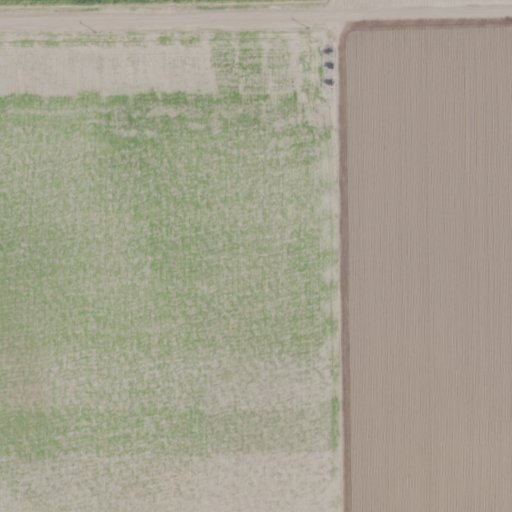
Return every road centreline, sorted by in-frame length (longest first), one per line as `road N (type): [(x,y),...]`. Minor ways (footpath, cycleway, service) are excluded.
road 1 (residential): [(0,23),(511,15)]
road 2 (residential): [(324,18),(329,511)]
